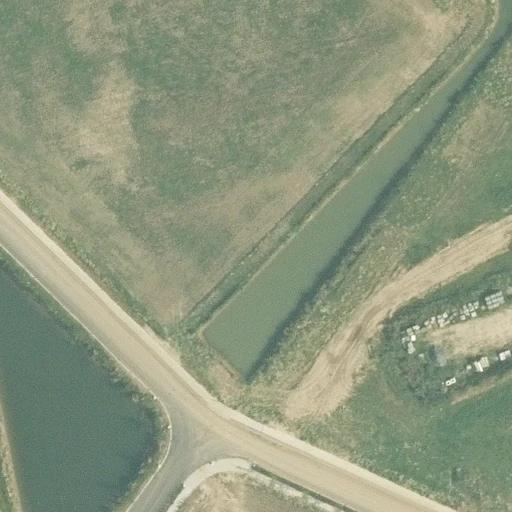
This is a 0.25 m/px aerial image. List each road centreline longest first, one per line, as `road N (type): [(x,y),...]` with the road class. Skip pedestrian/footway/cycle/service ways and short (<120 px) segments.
road 1 (unclassified): [(0,224),(217,429)]
road 2 (unclassified): [(217,429),(387,511)]
